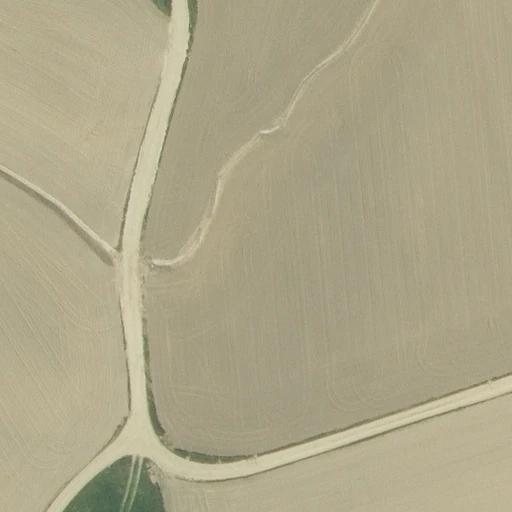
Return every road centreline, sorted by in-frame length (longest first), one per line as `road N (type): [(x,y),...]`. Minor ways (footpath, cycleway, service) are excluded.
road 1 (track): [(177,0),(176,51),(129,249),(145,438)]
road 2 (track): [(145,438),(173,464),(218,472),(511,380)]
